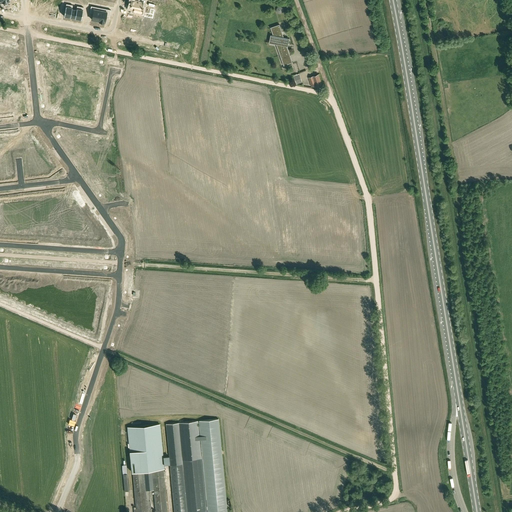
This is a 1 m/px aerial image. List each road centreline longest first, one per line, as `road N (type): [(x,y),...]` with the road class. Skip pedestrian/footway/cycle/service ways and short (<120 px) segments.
road 1 (track): [(344,511),(385,501),(396,489),(368,197),(296,0)]
road 2 (primary): [(476,511),(392,0)]
road 3 (track): [(0,303),(394,474)]
road 4 (track): [(0,255),(376,280)]
road 5 (track): [(0,28),(331,95)]
road 6 (residential): [(120,274),(75,468)]
road 7 (residential): [(0,266),(120,274)]
road 8 (residential): [(0,245),(120,252)]
